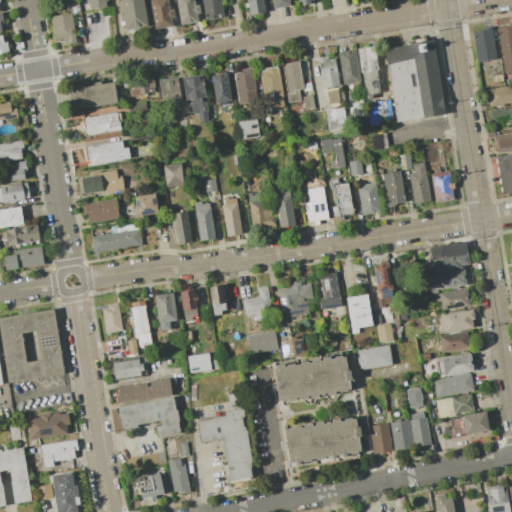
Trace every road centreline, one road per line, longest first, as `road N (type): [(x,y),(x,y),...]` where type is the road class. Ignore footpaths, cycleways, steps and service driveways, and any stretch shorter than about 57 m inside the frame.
road 1 (residential): [(0,76),(498,0)]
road 2 (residential): [(82,279),(511,215)]
road 3 (residential): [(445,0),(511,409)]
road 4 (residential): [(222,511),(511,456)]
road 5 (residential): [(25,0),(69,270)]
road 6 (residential): [(73,292),(108,511)]
